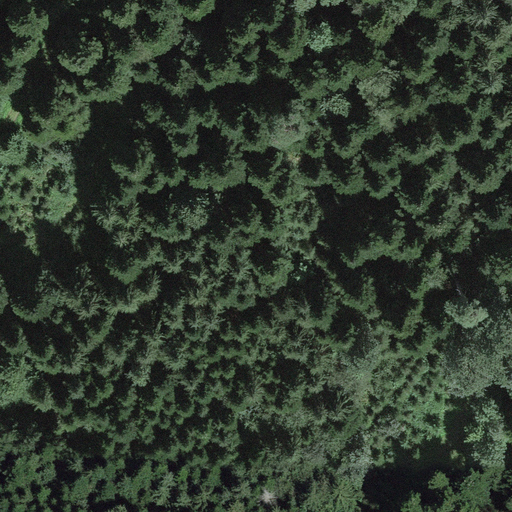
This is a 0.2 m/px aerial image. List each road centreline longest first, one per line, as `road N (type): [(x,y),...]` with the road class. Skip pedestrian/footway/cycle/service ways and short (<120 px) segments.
road 1 (track): [(511,328),(429,470),(392,511)]
road 2 (track): [(0,134),(68,0)]
